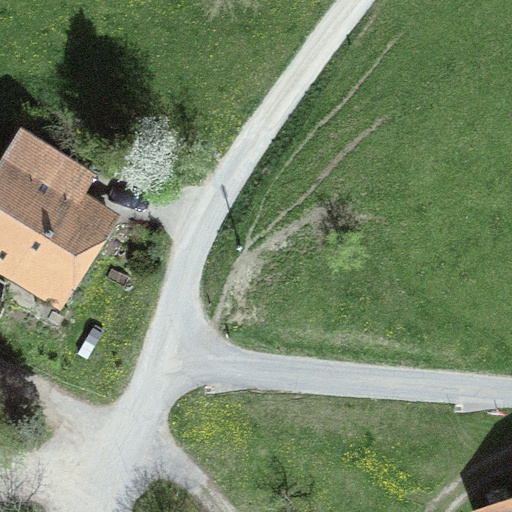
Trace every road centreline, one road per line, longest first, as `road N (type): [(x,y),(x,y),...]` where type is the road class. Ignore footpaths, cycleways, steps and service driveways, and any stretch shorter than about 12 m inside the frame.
road 1 (unclassified): [(155,352),(223,185),(356,0)]
road 2 (unclassified): [(511,393),(278,373),(155,352)]
road 3 (unclassified): [(107,511),(125,426),(155,352)]
road 4 (track): [(220,511),(125,426)]
